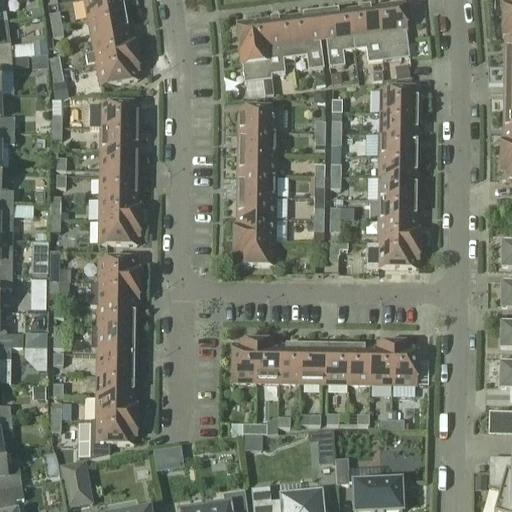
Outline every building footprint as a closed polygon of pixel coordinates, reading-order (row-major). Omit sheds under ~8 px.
[(121,0),(101,0),(84,3),(88,24),(125,18),(121,0)] [(511,1),(505,1),(505,8),(503,8),(502,24),(511,24),(511,1)] [(409,62),(406,43),(402,9),(376,12),(382,65),(409,62)] [(382,65),(376,12),(348,15),(353,55),(366,53),(367,67),(382,65)] [(353,55),(348,15),(322,18),(325,43),(329,72),(330,72),(344,70),(342,56),(353,55)] [(59,17),(49,19),(51,31),(61,29),(59,17)] [(125,18),(88,24),(91,43),(92,46),(129,39),(127,31),(125,18)] [(323,73),(319,43),(316,19),(290,22),(294,62),(306,60),(308,74),(323,73)] [(294,62),(290,22),(263,26),(269,79),(271,79),(285,77),(283,63),(294,62)] [(511,24),(502,24),(502,40),(505,41),(505,44),(505,47),(511,46),(511,24)] [(244,87),(263,85),(265,100),(273,100),(271,84),(271,79),(269,79),(263,26),(236,29),(238,43),(244,87)] [(53,43),(63,41),(61,29),(51,31),(53,43)] [(87,69),(95,67),(96,68),(135,61),(132,45),(130,45),(129,43),(129,39),(92,46),(94,57),(85,58),(87,69)] [(0,50),(0,63),(11,63),(11,62),(30,62),(29,54),(18,55),(18,49),(10,49),(0,50)] [(135,61),(96,68),(100,91),(127,86),(137,84),(136,77),(138,77),(135,61)] [(58,62),(48,64),(50,76),(61,74),(58,62)] [(0,77),(12,77),(11,63),(0,63),(0,77)] [(412,81),(409,68),(396,70),(398,83),(412,81)] [(53,88),(63,86),(61,74),(50,76),(53,88)] [(380,118),(418,119),(418,115),(419,115),(419,104),(418,104),(418,96),(380,95),(380,118)] [(503,117),(511,116),(511,95),(504,95),(503,117)] [(341,117),(341,106),(333,106),(333,116),(341,117)] [(100,133),(127,134),(138,134),(138,130),(139,130),(139,119),(138,119),(138,111),(127,110),(101,110),(100,133)] [(238,138),(275,138),(276,115),(238,114),(238,122),(237,122),(237,134),(238,134),(238,138)] [(511,116),(503,117),(503,138),(511,138),(511,116)] [(418,119),(380,118),(380,140),(417,141),(418,119)] [(62,120),(52,119),(51,133),(61,133),(62,120)] [(0,137),(14,138),(14,123),(0,123),(0,137)] [(325,127),(316,127),(316,139),(324,139),(325,127)] [(332,127),(331,127),(331,139),(340,139),(340,127),(332,127)] [(56,144),(61,144),(61,133),(51,133),(51,144),(56,144)] [(138,134),(127,134),(100,133),(100,155),(138,156),(138,134)] [(14,138),(0,137),(0,150),(14,150),(14,138)] [(275,138),(238,138),(237,159),(275,160),(275,138)] [(511,138),(503,138),(503,145),(501,145),(500,161),(511,161),(511,138)] [(316,150),(324,150),(324,139),(316,139),(316,150)] [(331,150),(340,150),(340,139),(331,139),(331,150)] [(417,141),(380,140),(379,162),(417,162),(417,141)] [(138,156),(100,155),(100,177),(127,177),(137,177),(138,156)] [(275,160),(237,159),(237,181),(275,181),(275,160)] [(511,161),(500,161),(500,177),(502,177),(502,184),(511,184),(511,161)] [(417,162),(379,162),(379,183),(417,184),(417,162)] [(66,176),(66,163),(56,163),(56,175),(66,176)] [(324,170),(314,170),(314,182),(324,182),(324,170)] [(341,170),(331,170),(330,182),(340,183),(341,170)] [(7,174),(0,173),(0,209),(13,209),(13,197),(7,197),(7,174)] [(66,182),(66,180),(56,179),(55,192),(65,192),(66,182)] [(99,203),(127,203),(137,204),(137,182),(127,182),(100,181),(99,203)] [(275,181),(237,181),(237,202),(274,203),(275,181)] [(309,203),(313,203),(313,204),(324,204),(324,182),(314,182),(310,182),(309,203)] [(330,194),(340,194),(340,183),(330,182),(330,194)] [(417,184),(379,183),(379,205),(416,205),(417,184)] [(55,202),(50,202),(50,225),(60,225),(60,202),(55,202)] [(274,203),(237,202),(236,224),(274,225),(274,203)] [(137,204),(127,203),(99,203),(99,226),(139,226),(139,210),(137,210),(137,204)] [(313,225),(324,225),(324,204),(313,204),(313,225)] [(416,205),(379,205),(378,226),(416,227),(416,205)] [(13,209),(0,209),(0,245),(12,245),(13,222),(13,209)] [(330,213),(329,213),(329,226),(340,226),(340,213),(330,213)] [(274,225),(236,224),(236,231),(234,230),(234,247),(274,247),(274,225)] [(49,236),(60,237),(60,225),(50,225),(49,236)] [(313,237),(324,237),(324,225),(313,225),(313,237)] [(139,226),(99,226),(99,249),(127,250),(136,250),(136,243),(139,243),(139,226)] [(329,237),(340,237),(340,226),(329,226),(329,237)] [(416,227),(378,226),(378,249),(418,250),(418,234),(416,234),(416,227)] [(0,281),(12,281),(12,257),(12,245),(0,245),(0,281)] [(511,270),(511,245),(502,245),(501,270),(511,270)] [(274,247),(234,247),(233,263),(236,263),(236,270),(273,271),(274,247)] [(323,260),(323,248),(313,248),(313,260),(323,260)] [(329,248),(329,266),(337,266),(337,260),(339,260),(339,255),(348,255),(348,254),(348,249),(348,248),(329,248)] [(418,250),(378,249),(377,273),(415,273),(415,266),(418,266),(418,250)] [(59,257),(49,256),(49,288),(59,288),(59,257)] [(98,289),(127,289),(138,289),(138,273),(136,273),(136,266),(127,266),(98,265),(98,289)] [(12,281),(0,281),(0,294),(12,294),(12,281)] [(32,283),(31,313),(48,314),(49,284),(32,283)] [(511,310),(511,285),(501,286),(501,311),(511,310)] [(48,299),(58,300),(59,288),(49,288),(48,299)] [(97,311),(127,312),(135,312),(135,305),(138,305),(138,289),(127,289),(98,289),(97,311)] [(63,322),(63,310),(54,310),(54,314),(53,322),(63,322)] [(127,312),(97,311),(97,333),(135,334),(135,312),(127,312)] [(511,351),(511,326),(500,326),(500,351),(511,351)] [(11,341),(6,340),(6,329),(0,328),(0,353),(11,353),(22,353),(22,340),(11,341)] [(92,353),(97,353),(97,355),(127,355),(134,355),(135,334),(97,333),(97,334),(92,333),(92,353)] [(63,354),(63,341),(53,341),(53,354),(63,354)] [(255,388),(256,348),(240,347),(239,350),(232,350),(232,387),(255,388)] [(278,388),(278,351),(272,350),(272,348),(256,348),(255,388),(278,388)] [(392,390),(392,350),(376,350),(376,352),(370,352),(369,390),(392,390)] [(392,350),(392,390),(415,390),(416,353),(409,353),(409,350),(392,350)] [(299,388),(300,351),(278,351),(278,388),(299,388)] [(300,351),(299,388),(321,389),(322,351),(300,351)] [(347,389),(348,352),(326,351),(326,389),(347,389)] [(369,390),(370,352),(348,352),(347,389),(369,390)] [(10,373),(11,353),(0,353),(0,377),(3,378),(10,373)] [(63,360),(63,358),(53,358),(53,371),(63,371),(63,360)] [(96,381),(127,382),(134,382),(134,360),(127,360),(97,360),(96,381)] [(511,391),(511,366),(500,367),(499,392),(511,391)] [(63,402),(63,380),(53,380),(52,380),(52,402),(63,402)] [(134,382),(127,382),(96,381),(96,403),(134,403),(134,382)] [(134,403),(96,403),(96,426),(136,426),(136,410),(133,410),(134,403)] [(0,423),(11,423),(9,413),(0,412),(0,423)] [(61,412),(51,412),(51,425),(61,425),(61,412)] [(491,439),(511,438),(511,415),(492,415),(491,439)] [(339,419),(326,419),(326,429),(338,430),(339,419)] [(369,430),(369,420),(356,419),(356,430),(369,430)] [(320,420),(299,420),(299,430),(320,430),(320,420)] [(11,423),(0,423),(0,458),(0,459),(0,456),(0,435),(12,433),(11,423)] [(289,432),(290,423),(279,423),(278,432),(289,432)] [(50,436),(60,436),(61,425),(51,425),(50,436)] [(379,425),(379,435),(391,435),(391,425),(379,425)] [(407,426),(403,426),(391,425),(391,435),(403,436),(403,434),(407,434),(407,426)] [(109,460),(109,449),(127,449),(133,450),(133,442),(135,442),(136,426),(96,426),(91,426),(90,464),(109,460)] [(266,430),(243,430),(243,438),(266,439),(266,430)] [(334,461),(333,438),(313,438),(313,461),(334,461)] [(261,441),(244,441),(244,455),(261,455),(261,441)] [(153,457),(156,476),(182,473),(179,453),(153,457)] [(18,475),(2,468),(0,459),(0,458),(0,495),(21,492),(19,479),(18,475)] [(511,511),(511,463),(488,463),(488,494),(500,497),(495,511),(511,511)] [(336,491),(348,490),(347,465),(334,466),(336,491)] [(81,511),(93,510),(85,467),(59,471),(66,511),(81,511)] [(60,479),(58,470),(46,472),(48,482),(60,479)] [(400,511),(400,487),(353,489),(353,511),(400,511)] [(279,490),(281,505),(281,507),(269,508),(268,494),(252,495),(253,511),(320,511),(319,501),(317,501),(316,498),(312,495),(304,496),(300,500),(299,489),(279,490)] [(21,492),(0,495),(0,507),(23,504),(21,492)] [(244,511),(242,499),(224,502),(225,511),(244,511)]
